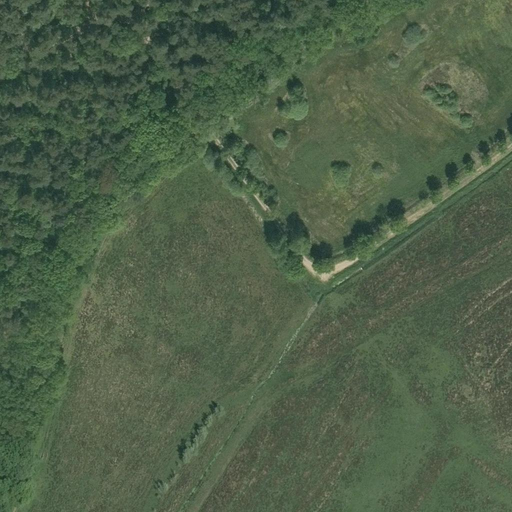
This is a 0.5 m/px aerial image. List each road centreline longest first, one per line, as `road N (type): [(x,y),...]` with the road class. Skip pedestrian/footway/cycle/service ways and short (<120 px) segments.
road 1 (track): [(126,17),(306,262),(338,263),(364,251),(511,140)]
road 2 (track): [(0,75),(126,17)]
